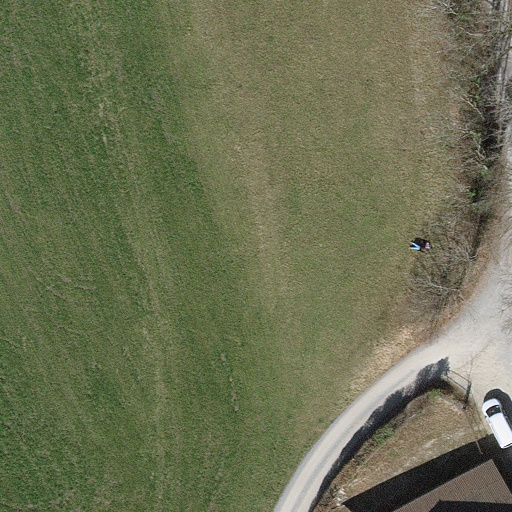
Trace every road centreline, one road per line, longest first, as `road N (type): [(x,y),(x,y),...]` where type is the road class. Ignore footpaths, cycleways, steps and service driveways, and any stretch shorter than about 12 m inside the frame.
road 1 (track): [(478,0),(487,256),(463,338)]
road 2 (track): [(463,338),(359,419),(295,511)]
